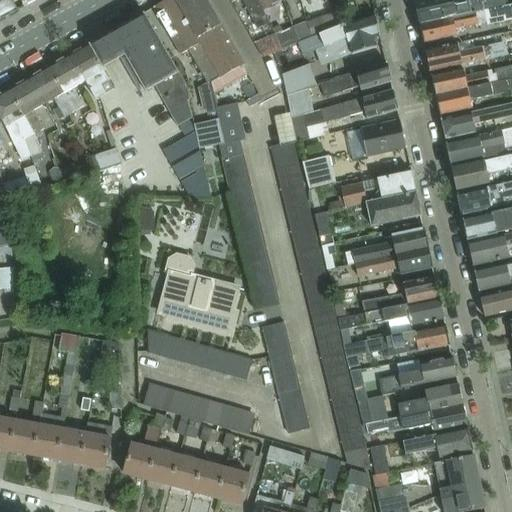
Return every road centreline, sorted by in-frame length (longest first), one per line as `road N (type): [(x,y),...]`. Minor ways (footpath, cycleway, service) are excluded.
road 1 (residential): [(504,511),(392,0)]
road 2 (tertiary): [(0,61),(108,0)]
